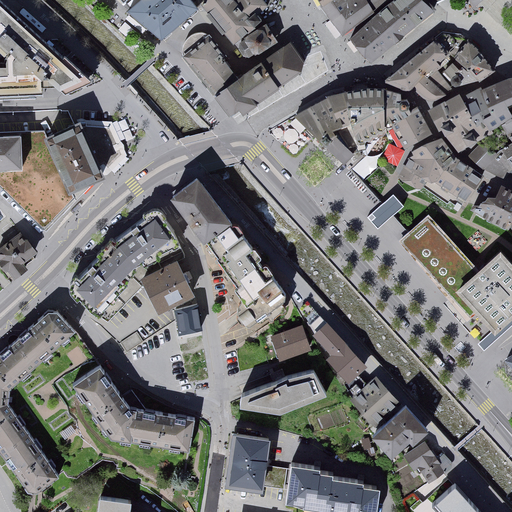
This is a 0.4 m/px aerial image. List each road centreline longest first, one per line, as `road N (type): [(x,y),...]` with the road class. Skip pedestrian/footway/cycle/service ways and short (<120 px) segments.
road 1 (residential): [(185,156),(503,511)]
road 2 (tertiary): [(245,143),(466,385)]
road 3 (residential): [(147,176),(201,272),(222,416)]
road 4 (residential): [(42,277),(138,375),(222,416)]
road 5 (unknown): [(222,416),(371,475),(387,511)]
road 6 (tertiary): [(42,277),(147,176)]
road 7 (residential): [(128,101),(0,105)]
